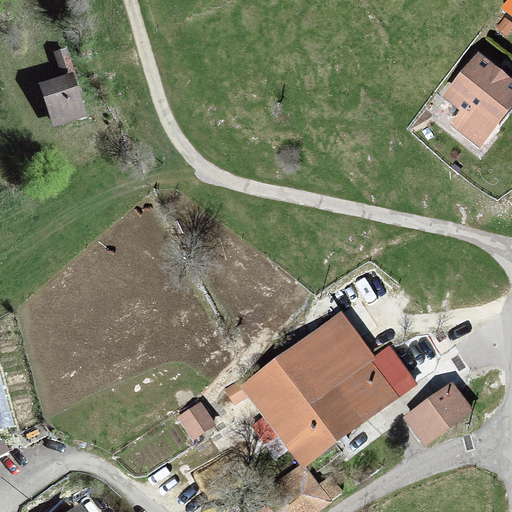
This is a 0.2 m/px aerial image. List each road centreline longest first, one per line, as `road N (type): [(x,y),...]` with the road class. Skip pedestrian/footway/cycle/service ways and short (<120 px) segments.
road 1 (track): [(511,246),(204,176),(159,112),(126,0)]
road 2 (track): [(348,511),(483,452),(511,452)]
